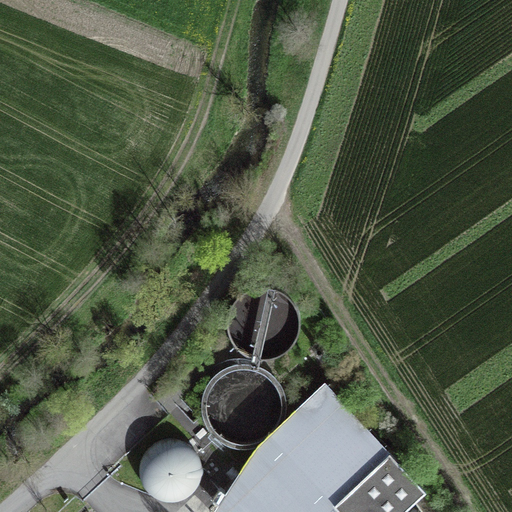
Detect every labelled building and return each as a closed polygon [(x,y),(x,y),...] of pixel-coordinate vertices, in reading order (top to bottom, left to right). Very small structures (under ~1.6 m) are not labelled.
[(255,285),(243,290),(233,299),(228,312),(227,325),(231,337),(240,348),(251,354),(264,356),(277,353),(288,346),(296,335),(299,322),(297,309),(291,297),(281,289),(268,284),(255,285)] [(234,366),(221,371),(210,381),(205,394),(204,409),(208,422),(217,433),(230,440),(244,443),(258,439),(270,431),(278,420),(281,406),(280,392),(273,379),(262,370),(248,365),(234,366)] [(229,511),(319,511),(390,446),(331,384),(265,444),(224,507),(229,511)] [(192,496),(199,487),(203,476),(202,464),(196,454),(187,446),(175,443),(163,444),(153,450),(145,459),(142,470),(143,482),(149,492),(158,500),(170,503),(181,502),(192,496)] [(333,501),(342,511),(444,511),(427,487),(390,446),(333,501)]
